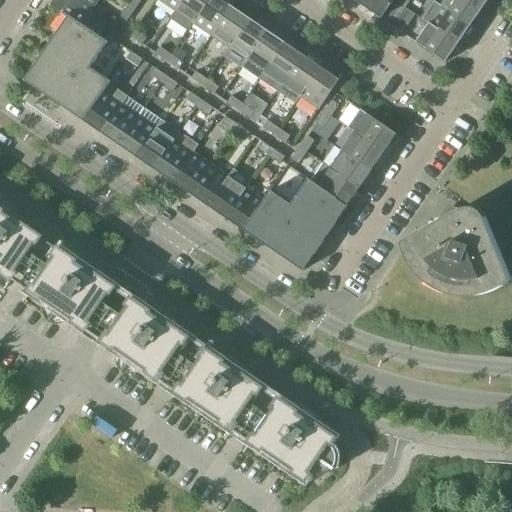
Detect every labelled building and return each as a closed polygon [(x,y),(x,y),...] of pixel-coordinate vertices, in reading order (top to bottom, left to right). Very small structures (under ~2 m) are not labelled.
[(94,7),(83,0),(54,0),(51,5),(68,16),(81,25),(94,7)] [(131,0),(129,5),(135,9),(141,0),(131,0)] [(158,0),(175,12),(183,0),(158,0)] [(188,31),(193,24),(209,0),(183,0),(175,12),(170,19),(188,31)] [(211,36),(231,6),(222,0),(220,0),(219,2),(216,0),(209,0),(193,24),(211,36)] [(381,19),(393,0),(366,0),(364,3),(369,6),(367,9),(381,19)] [(400,0),(398,4),(405,8),(410,0),(400,0)] [(479,8),(467,0),(444,0),(440,6),(470,26),(477,17),(474,15),(479,8)] [(470,26),(440,6),(433,1),(421,19),(428,24),(455,42),(460,34),(463,36),(470,26)] [(405,8),(398,4),(391,15),(397,19),(405,8)] [(135,9),(129,5),(121,16),(127,21),(135,9)] [(229,48),(247,21),(239,16),(241,13),(231,6),(211,36),(229,48)] [(111,45),(114,41),(119,33),(112,29),(104,40),(81,25),(68,16),(49,44),(56,49),(53,52),(50,56),(44,52),(24,81),(83,121),(109,84),(110,82),(90,68),(108,43),(111,45)] [(247,60),(267,30),(257,24),(255,26),(247,21),(229,48),(247,60)] [(450,50),(455,42),(428,24),(415,43),(445,63),(453,52),(450,50)] [(146,38),(135,30),(130,37),(142,45),(146,38)] [(260,80),(265,73),(283,46),(275,40),(277,37),(267,30),(247,60),(242,68),(260,80)] [(282,85),(303,55),(293,48),(291,51),(283,46),(265,73),(282,85)] [(167,62),(171,55),(160,47),(156,54),(167,62)] [(142,60),(131,52),(126,59),(138,67),(142,60)] [(183,63),(171,55),(167,62),(178,70),(183,63)] [(295,104),(300,97),(319,70),(311,65),(313,62),(303,55),(282,85),(277,92),(295,104)] [(162,83),(166,76),(155,69),(150,75),(162,83)] [(319,110),(339,80),(328,72),(327,75),(319,70),(300,97),(319,110)] [(203,86),(207,80),(196,72),(191,78),(203,86)] [(166,76),(162,83),(173,91),(178,84),(166,76)] [(219,87),(207,80),(203,86),(214,94),(219,87)] [(109,84),(83,121),(100,133),(126,96),(109,84)] [(197,107),(202,101),(190,93),(186,99),(197,107)] [(144,108),(126,96),(100,133),(118,145),(144,108)] [(238,111),(243,104),(231,96),(227,103),(238,111)] [(213,108),(202,101),(197,107),(209,115),(213,108)] [(339,105),(332,101),(324,112),(331,117),(339,105)] [(254,112),(243,104),(238,111),(250,118),(254,112)] [(144,108),(118,145),(136,158),(162,120),(144,108)] [(396,134),(360,109),(347,128),(354,133),(381,151),(386,143),(389,145),(396,134)] [(323,128),(331,117),(324,112),(316,124),(323,128)] [(233,132),(237,125),(226,117),(221,124),(233,132)] [(162,120),(136,158),(154,170),(180,133),(162,120)] [(274,135),(279,128),(267,121),(263,127),(274,135)] [(237,125),(233,132),(244,139),(249,133),(237,125)] [(290,136),(279,128),(274,135),(286,143),(290,136)] [(180,133),(154,170),(172,182),(192,152),(198,145),(180,133)] [(375,159),(381,151),(354,133),(342,150),(372,171),(378,161),(375,159)] [(300,148),(306,152),(314,141),(308,137),(300,148)] [(269,156),(273,149),(262,142),(257,148),(269,156)] [(306,152),(300,148),(292,159),(299,164),(306,152)] [(285,157),(273,149),(269,156),(280,164),(285,157)] [(372,171),(342,150),(330,168),(356,187),(362,179),(365,181),(372,171)] [(192,152),(172,182),(190,194),(210,165),(192,152)] [(356,187),(330,168),(323,164),(311,181),(318,186),(317,186),(347,207),(354,196),(351,194),(356,187)] [(210,165),(190,194),(208,207),(228,177),(210,165)] [(233,169),(228,177),(208,207),(226,219),(246,189),(251,182),(233,169)] [(328,235),(347,207),(317,186),(318,186),(311,181),(308,179),(290,205),(270,191),(263,201),(264,201),(244,231),(303,271),(323,242),(316,238),(321,230),(328,235)] [(263,201),(246,189),(226,219),(244,231),(264,201),(263,201)] [(511,281),(486,218),(484,215),(484,214),(482,212),(480,211),(477,209),(476,209),(475,208),(472,208),(469,207),(466,208),(465,208),(462,210),(402,242),(403,244),(404,243),(404,247),(406,251),(408,256),(410,261),(412,265),(415,270),(419,274),(422,277),(426,281),(430,284),(435,287),(440,290),(446,292),(451,294),(457,295),(462,296),(468,296),(474,296),(479,295),(485,294),(490,292),(496,290),(501,287),(506,284),(510,281),(511,281)] [(0,271),(102,341),(306,479),(315,466),(324,464),(333,470),(335,468),(334,467),(334,466),(335,465),(336,463),(336,462),(337,459),(337,457),(336,455),(336,452),(335,450),(334,448),(332,446),(329,444),(334,438),(310,422),(313,418),(304,413),(302,416),(237,372),(239,368),(231,363),(228,366),(163,322),(166,318),(157,312),(155,316),(131,299),(90,271),(92,268),(84,262),(81,266),(16,221),(19,218),(10,212),(8,216),(0,210),(0,271)]
